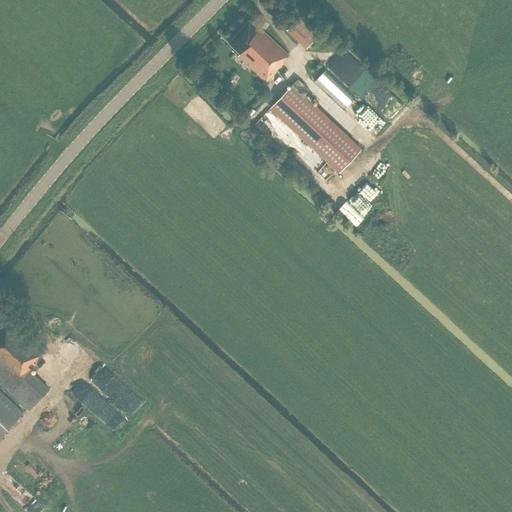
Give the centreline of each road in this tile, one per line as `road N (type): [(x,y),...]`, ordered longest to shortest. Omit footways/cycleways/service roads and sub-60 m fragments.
road 1 (tertiary): [(0,243),(83,141),(221,0)]
road 2 (track): [(304,76),(378,149),(398,125),(417,121),(511,198)]
